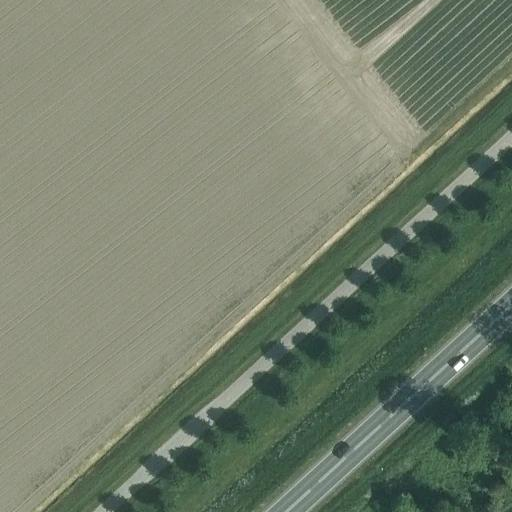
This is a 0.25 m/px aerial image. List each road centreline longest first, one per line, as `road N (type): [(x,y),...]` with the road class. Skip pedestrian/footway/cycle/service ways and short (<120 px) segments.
road 1 (unclassified): [(102,511),(511,135)]
road 2 (trunk): [(273,511),(511,295)]
